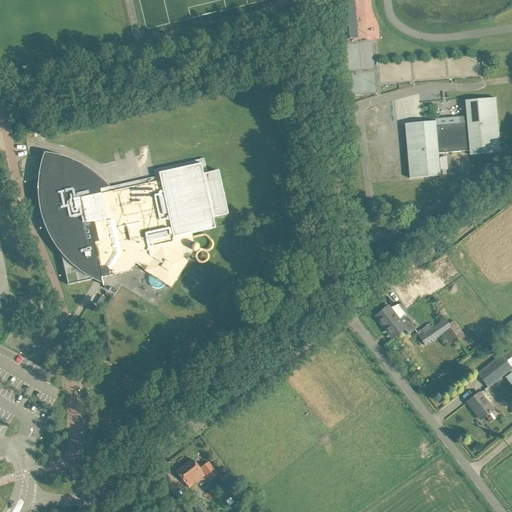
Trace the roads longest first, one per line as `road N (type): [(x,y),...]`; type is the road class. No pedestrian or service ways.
road 1 (unclassified): [(16,511),(22,500),(80,499),(111,488),(347,310)]
road 2 (unclassified): [(347,310),(317,0)]
road 3 (unclassified): [(503,511),(347,310)]
road 4 (unclassified): [(347,310),(511,185)]
